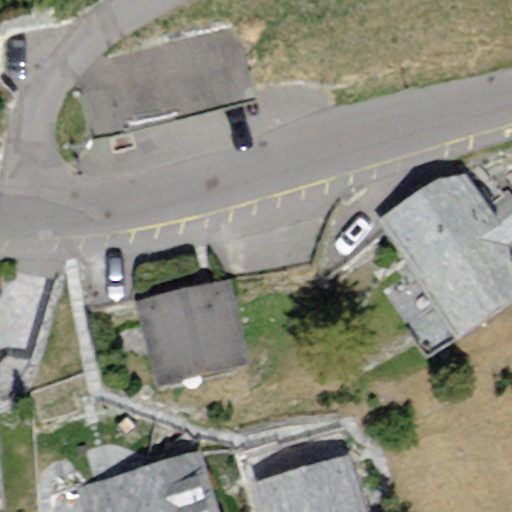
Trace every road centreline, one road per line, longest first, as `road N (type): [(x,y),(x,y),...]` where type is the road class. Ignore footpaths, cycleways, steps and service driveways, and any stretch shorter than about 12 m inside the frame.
road 1 (unclassified): [(10,214),(225,179),(511,90)]
road 2 (residential): [(10,214),(44,79),(142,0)]
